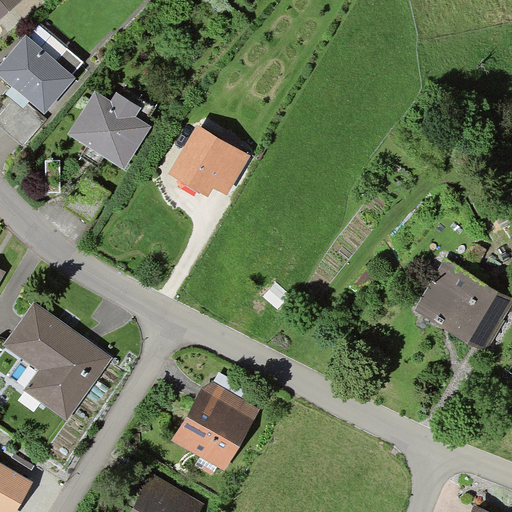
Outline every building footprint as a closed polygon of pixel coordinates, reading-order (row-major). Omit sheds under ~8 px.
[(0,0),(0,13),(9,6),(4,1),(4,0),(0,0)] [(77,77),(27,35),(0,66),(0,73),(46,113),(77,77)] [(113,101),(97,91),(71,130),(91,144),(85,154),(99,163),(105,153),(124,165),(150,126),(134,115),(140,107),(118,93),(113,101)] [(246,154),(198,128),(174,171),(207,189),(211,181),(226,189),(246,154)] [(109,192),(86,177),(68,206),(90,220),(109,192)] [(239,272),(256,286),(284,252),(262,234),(253,247),(257,250),(239,272)] [(351,285),(362,294),(375,279),(364,269),(351,285)] [(455,326),(474,338),(500,295),(456,270),(446,287),(435,280),(417,311),(439,324),(443,318),(456,325),(455,326)] [(104,359),(32,307),(6,344),(55,379),(41,399),(63,416),(104,359)] [(246,415),(210,394),(202,406),(198,404),(177,438),(201,452),(196,460),(213,470),(217,462),(218,463),(246,415)] [(11,511),(30,481),(0,463),(0,511),(11,511)] [(188,511),(192,506),(151,482),(133,511),(188,511)]
